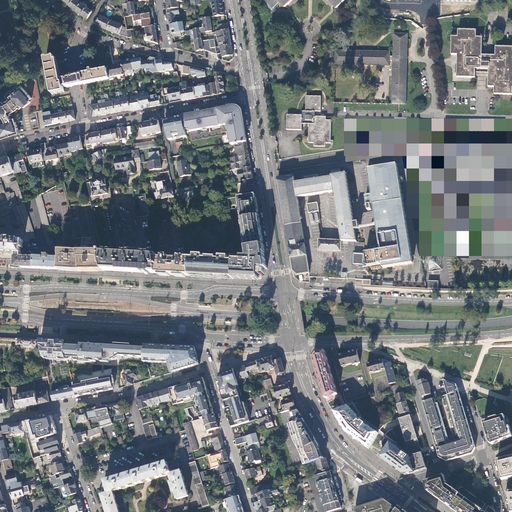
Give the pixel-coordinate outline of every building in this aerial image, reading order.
[(76,0),(74,0),(69,6),(75,11),(81,4),(76,0)] [(166,0),(166,1),(168,10),(179,8),(178,2),(182,2),(181,0),(166,0)] [(224,1),(224,0),(209,0),(210,3),(212,3),(214,17),(224,15),(224,14),(225,14),(225,12),(224,12),(222,1),(224,1)] [(261,0),(271,10),(279,3),(282,6),(284,6),(288,2),(288,0),(330,0),(333,2),(333,6),(334,7),(337,8),(338,6),(338,2),(341,0),(261,0)] [(81,4),(75,11),(81,16),(86,8),(83,5),(84,3),(83,2),(81,4)] [(130,3),(123,4),(123,8),(129,8),(129,12),(124,12),(125,16),(125,17),(134,16),(136,15),(134,2),(130,3)] [(108,3),(107,5),(115,11),(116,10),(116,9),(114,8),(108,3)] [(86,8),(81,16),(87,20),(92,11),(86,8)] [(125,16),(124,12),(117,8),(116,9),(116,10),(125,16)] [(175,15),(180,14),(179,8),(168,10),(168,14),(170,25),(179,24),(178,19),(176,20),(175,15)] [(138,25),(143,25),(143,27),(145,27),(155,25),(154,21),(152,21),(151,18),(154,18),(154,16),(153,13),(141,14),(136,15),(134,16),(134,21),(137,21),(138,25)] [(96,25),(106,30),(111,21),(100,16),(96,25)] [(212,31),(210,17),(203,19),(205,28),(200,28),(200,29),(201,33),(212,31)] [(111,21),(106,30),(119,35),(128,38),(127,30),(127,29),(122,27),(122,26),(111,21)] [(179,24),(170,25),(170,27),(171,34),(181,32),(180,31),(181,31),(180,25),(180,23),(179,24)] [(155,25),(145,27),(146,35),(144,35),(145,40),(146,41),(148,40),(148,41),(158,44),(158,41),(156,33),(155,25)] [(457,35),(450,35),(449,53),(456,54),(455,62),(455,71),(455,76),(473,77),(473,68),(487,68),(486,86),(491,86),(492,87),(492,91),(492,94),(510,94),(511,87),(511,69),(511,47),(511,46),(494,46),(494,55),(484,54),(480,54),(480,50),(481,36),(476,36),(475,36),(475,32),(475,29),(457,28),(457,35)] [(200,29),(196,30),(189,31),(190,36),(191,36),(190,37),(191,40),(195,40),(202,39),(201,35),(201,33),(200,29)] [(229,32),(229,30),(221,31),(216,32),(219,47),(231,45),(231,42),(229,32)] [(394,36),(392,101),(406,102),(408,36),(394,36)] [(202,42),(202,39),(195,40),(197,51),(203,50),(202,42)] [(217,55),(216,48),(211,48),(210,41),(202,42),(203,50),(217,55)] [(233,55),(231,45),(219,47),(216,48),(217,55),(221,54),(222,57),(231,56),(233,55)] [(390,67),(390,54),(335,52),(335,66),(390,67)] [(67,88),(73,87),(71,77),(61,79),(57,61),(55,61),(55,57),(45,59),(52,95),(65,92),(64,88),(67,87),(67,88)] [(141,62),(143,68),(145,68),(146,72),(150,71),(150,72),(151,72),(154,73),(159,72),(156,61),(156,59),(151,58),(148,60),(141,62)] [(141,62),(141,59),(131,61),(131,62),(133,70),(143,68),(141,62)] [(121,60),(114,62),(114,66),(116,76),(123,75),(123,72),(121,61),(121,60)] [(126,61),(121,61),(123,72),(129,71),(130,76),(134,75),(133,70),(131,62),(126,63),(126,61)] [(162,61),(156,61),(159,72),(159,73),(164,71),(164,70),(173,68),(172,62),(163,63),(162,61)] [(191,67),(183,65),(183,73),(192,74),(191,67)] [(116,76),(114,66),(107,67),(107,70),(109,79),(113,79),(113,77),(116,76)] [(198,79),(206,77),(205,71),(198,69),(191,67),(192,74),(192,76),(197,76),(198,79)] [(76,76),(71,77),(73,87),(78,86),(109,79),(107,70),(93,73),(92,70),(90,71),(91,73),(76,76)] [(221,75),(215,73),(216,84),(218,95),(225,94),(223,86),(224,86),(223,80),(222,80),(221,75)] [(198,88),(194,88),(196,99),(203,97),(210,96),(208,86),(205,86),(205,84),(197,85),(198,88)] [(208,85),(208,86),(210,96),(214,95),(218,95),(216,84),(208,85)] [(0,103),(0,138),(19,133),(15,118),(11,119),(10,116),(11,115),(10,114),(15,111),(19,108),(20,109),(22,107),(23,106),(25,107),(30,102),(29,101),(30,100),(32,98),(21,86),(10,97),(11,98),(4,103),(3,102),(0,103)] [(186,86),(180,87),(182,101),(190,100),(196,99),(194,88),(189,89),(189,88),(186,88),(186,86)] [(169,95),(170,103),(174,103),(182,101),(180,87),(168,90),(167,88),(162,89),(163,92),(163,95),(164,96),(169,95)] [(128,98),(127,95),(124,96),(123,92),(119,93),(123,111),(130,110),(128,98)] [(139,96),(138,92),(133,93),(133,97),(128,98),(130,110),(131,111),(137,110),(141,109),(139,96)] [(146,108),(151,107),(149,97),(147,92),(143,93),(144,95),(139,96),(141,109),(146,108)] [(123,111),(119,93),(116,93),(117,101),(113,102),(115,113),(123,111)] [(99,105),(101,115),(108,114),(104,95),(101,96),(102,104),(99,105)] [(115,113),(113,102),(110,103),(108,95),(104,95),(108,114),(115,113)] [(158,106),(163,105),(162,99),(158,100),(157,95),(151,96),(149,97),(151,107),(158,106)] [(320,111),(321,96),(306,95),(305,110),(302,110),(302,114),(287,114),(286,129),(301,129),(301,123),(309,123),(308,142),(313,142),(313,146),(325,146),(325,143),(330,143),(331,120),(325,120),(326,116),(314,116),(314,111),(320,111)] [(89,99),(93,117),(101,115),(99,105),(95,106),(93,98),(89,99)] [(68,122),(75,120),(72,104),(68,105),(69,112),(66,113),(68,122)] [(219,110),(182,116),(184,129),(189,128),(190,132),(215,127),(216,124),(227,122),(227,125),(229,134),(228,134),(229,142),(230,142),(231,145),(235,144),(247,142),(246,134),(245,135),(241,114),(241,112),(239,110),(237,108),(234,108),(222,110),(221,109),(219,110)] [(61,123),(68,122),(66,113),(62,114),(62,111),(58,112),(61,123)] [(50,112),(43,113),(45,126),(53,125),(51,116),(50,112)] [(61,123),(58,112),(55,113),(55,115),(51,116),(53,125),(61,123)] [(170,119),(167,119),(166,121),(165,122),(168,140),(186,137),(184,129),(182,116),(170,119)] [(161,133),(159,121),(146,123),(140,124),(143,136),(161,133)] [(503,125),(444,124),(443,157),(428,156),(428,159),(428,194),(436,193),(442,192),(448,230),(449,234),(466,231),(460,190),(489,191),(481,231),(497,235),(498,232),(507,193),(511,193),(511,158),(503,158),(503,125)] [(118,129),(118,132),(120,140),(126,139),(124,128),(118,129)] [(100,132),(103,145),(118,141),(117,139),(115,129),(109,130),(100,132)] [(103,145),(100,132),(93,134),(86,135),(87,142),(86,142),(86,143),(87,145),(100,142),(101,145),(103,145)] [(79,150),(83,149),(81,139),(80,136),(78,137),(74,139),(69,140),(71,153),(74,152),(76,149),(79,150)] [(151,148),(155,147),(154,141),(134,144),(135,150),(139,149),(151,148)] [(247,146),(247,142),(235,144),(237,157),(238,157),(242,156),(249,155),(247,146)] [(60,158),(59,156),(58,152),(57,152),(56,147),(48,148),(48,150),(47,150),(45,143),(40,144),(41,149),(44,161),(60,158)] [(59,156),(71,154),(69,144),(57,146),(58,152),(59,156)] [(151,162),(161,160),(160,152),(159,147),(155,147),(151,148),(151,153),(149,153),(151,162)] [(31,164),(44,161),(41,149),(28,152),(31,164)] [(140,156),(139,149),(135,150),(132,150),(133,157),(114,159),(116,169),(128,168),(129,175),(135,174),(134,162),(141,162),(140,156)] [(100,152),(93,155),(95,160),(105,156),(104,154),(104,150),(100,152)] [(27,171),(22,155),(10,158),(14,172),(15,174),(22,172),(23,173),(27,171)] [(250,161),(249,155),(242,156),(238,157),(238,160),(237,161),(236,157),(230,158),(233,170),(251,167),(250,161)] [(14,172),(10,158),(0,161),(0,176),(1,176),(14,172)] [(162,169),(161,160),(151,162),(149,162),(150,170),(162,169)] [(188,165),(187,160),(177,162),(180,177),(192,175),(190,165),(188,165)] [(380,250),(373,251),(375,265),(384,264),(385,268),(414,263),(396,164),(367,170),(371,196),(365,197),(367,206),(368,211),(371,211),(370,205),(373,205),(380,250)] [(252,172),(251,167),(233,170),(234,173),(236,175),(238,176),(238,182),(253,179),(252,172)] [(280,177),(278,178),(284,221),(289,254),(292,270),(296,275),(309,273),(297,197),(334,191),(342,240),(357,241),(355,231),(355,229),(356,229),(355,224),(354,224),(346,173),(345,173),(345,174),(331,176),(332,177),(295,182),(294,175),(280,177)] [(108,194),(105,179),(101,180),(96,181),(95,181),(87,183),(90,197),(98,196),(104,195),(103,194),(108,194)] [(253,182),(253,179),(238,182),(235,182),(236,189),(243,188),(244,191),(251,190),(251,187),(254,187),(253,182)] [(160,199),(162,199),(174,197),(174,193),(173,191),(172,185),(166,186),(167,187),(164,188),(163,180),(154,182),(156,193),(154,193),(155,201),(160,200),(160,199)] [(24,203),(25,203),(17,181),(11,183),(13,191),(15,190),(19,202),(17,202),(14,193),(10,194),(10,192),(5,193),(8,200),(10,207),(17,204),(18,207),(24,203)] [(69,206),(64,182),(49,190),(45,193),(41,195),(50,230),(55,229),(56,230),(65,227),(65,226),(69,225),(66,211),(70,210),(69,206)] [(194,196),(193,189),(192,189),(191,187),(177,190),(177,192),(174,193),(174,197),(175,200),(194,196)] [(201,188),(195,189),(193,189),(194,196),(196,204),(201,203),(200,199),(202,199),(201,188)] [(256,194),(238,197),(246,248),(264,245),(262,234),(261,229),(257,206),(256,194)] [(50,230),(41,195),(36,197),(47,243),(53,241),(50,230)] [(139,213),(140,217),(149,216),(149,214),(148,207),(147,204),(146,195),(139,196),(140,205),(142,205),(143,213),(141,213),(139,213)] [(0,211),(10,207),(8,200),(0,203),(0,211)] [(91,205),(90,202),(69,206),(70,210),(72,225),(75,239),(84,237),(91,238),(97,236),(91,205)] [(307,204),(308,213),(318,211),(317,202),(307,204)] [(36,238),(24,203),(18,207),(29,240),(36,238)] [(29,240),(18,207),(17,204),(10,207),(0,211),(0,252),(12,253),(12,258),(13,258),(15,258),(15,268),(17,268),(29,268),(34,269),(35,258),(30,258),(27,250),(33,250),(29,240)] [(154,223),(160,254),(174,255),(186,255),(181,228),(180,225),(179,218),(154,223)] [(313,236),(319,235),(317,224),(311,225),(313,236)] [(340,251),(341,240),(318,240),(318,249),(340,251)] [(53,241),(47,243),(53,251),(55,250),(53,241)] [(264,245),(246,248),(248,258),(238,258),(235,258),(234,277),(238,277),(245,277),(251,278),(259,278),(260,270),(260,269),(267,269),(264,245)] [(71,271),(81,271),(81,261),(78,251),(61,251),(61,252),(60,259),(60,270),(71,271)] [(104,271),(101,252),(83,252),(78,251),(81,261),(81,271),(84,271),(90,271),(104,271)] [(375,265),(373,251),(366,253),(364,253),(364,254),(355,255),(355,264),(360,264),(360,263),(364,263),(364,266),(375,265)] [(11,260),(12,258),(12,253),(0,252),(0,259),(5,260),(11,260)] [(100,252),(101,252),(104,271),(114,272),(137,273),(141,273),(144,273),(157,274),(155,256),(141,255),(103,253),(102,252),(100,252)] [(191,276),(186,255),(174,255),(160,254),(158,254),(158,256),(155,256),(157,274),(158,274),(167,275),(173,275),(180,276),(191,276)] [(56,270),(60,270),(60,259),(57,259),(50,258),(50,256),(46,255),(46,258),(35,258),(34,269),(52,270),(56,270)] [(205,260),(205,256),(186,255),(191,276),(191,277),(196,277),(199,277),(202,277),(207,278),(207,276),(210,276),(220,277),(225,277),(225,279),(229,279),(234,279),(234,277),(235,258),(208,256),(208,260),(205,260)] [(24,339),(17,339),(17,344),(21,345),(24,345),(24,346),(25,346),(29,347),(30,346),(30,345),(35,346),(35,348),(42,349),(41,344),(40,340),(24,339)] [(53,341),(40,340),(42,349),(44,359),(49,358),(49,357),(50,357),(50,359),(60,359),(67,359),(66,354),(67,341),(53,341)] [(90,343),(67,341),(66,354),(67,359),(67,360),(70,360),(72,359),(73,359),(73,363),(104,365),(119,366),(119,365),(141,366),(141,365),(144,365),(144,357),(145,346),(112,344),(93,343),(93,345),(90,345),(90,343)] [(199,364),(195,349),(163,347),(145,346),(144,357),(144,365),(147,365),(152,378),(175,372),(180,370),(199,364)] [(360,363),(357,350),(350,352),(349,352),(339,355),(342,366),(352,364),(353,365),(360,363)] [(319,377),(325,398),(331,399),(338,395),(338,394),(326,355),(325,351),(316,351),(313,357),(319,377)] [(266,360),(257,362),(260,372),(260,373),(266,371),(267,372),(270,371),(270,370),(275,369),(277,375),(285,372),(282,364),(282,362),(281,359),(276,357),(266,360)] [(384,361),(383,359),(378,360),(371,361),(372,363),(369,363),(367,364),(370,373),(374,372),(375,373),(381,371),(381,370),(385,369),(383,361),(384,361)] [(390,362),(383,359),(384,361),(383,361),(385,369),(386,370),(390,385),(392,384),(392,383),(396,382),(390,362)] [(260,372),(257,362),(251,364),(246,366),(247,371),(251,370),(252,374),(260,372)] [(247,371),(246,366),(240,368),(235,369),(238,379),(249,376),(247,371)] [(234,427),(232,422),(218,378),(221,376),(223,375),(225,375),(235,372),(234,369),(229,371),(223,373),(220,374),(218,376),(217,379),(225,406),(231,428),(234,427)] [(125,382),(127,386),(132,385),(131,378),(132,378),(138,376),(136,371),(131,372),(123,374),(124,379),(125,382)] [(240,388),(235,372),(225,375),(223,375),(221,376),(218,378),(232,422),(248,417),(244,405),(238,407),(237,404),(240,403),(236,389),(240,388)] [(266,375),(261,376),(266,391),(269,390),(274,388),(271,378),(267,379),(266,375)] [(111,376),(73,384),(77,397),(83,395),(93,394),(108,391),(114,390),(113,385),(111,376)] [(204,418),(215,414),(214,411),(209,396),(208,394),(208,393),(205,381),(203,382),(202,379),(198,380),(190,382),(191,385),(189,385),(188,383),(184,384),(182,385),(182,386),(180,386),(178,386),(169,389),(172,399),(172,400),(173,403),(181,401),(181,403),(185,402),(185,401),(187,400),(188,401),(194,399),(196,405),(197,405),(198,407),(197,407),(198,411),(200,411),(200,413),(199,414),(200,419),(204,418)] [(431,394),(430,389),(431,389),(429,382),(428,383),(427,380),(425,380),(425,379),(417,381),(419,385),(417,386),(419,393),(421,392),(422,396),(431,394)] [(443,380),(448,394),(463,442),(473,439),(457,384),(443,380)] [(63,386),(50,388),(53,401),(64,399),(69,398),(77,397),(73,384),(63,386)] [(289,388),(288,384),(274,388),(274,389),(272,389),(273,391),(275,390),(277,399),(291,395),(289,388)] [(13,387),(1,389),(4,400),(7,411),(13,409),(18,408),(15,397),(13,387)] [(398,404),(406,401),(402,388),(401,388),(394,390),(398,404)] [(172,399),(169,389),(164,390),(157,392),(161,403),(172,400),(172,399)] [(47,390),(36,392),(39,404),(44,403),(49,402),(47,390)] [(39,404),(36,392),(32,393),(15,397),(18,408),(24,407),(39,404)] [(161,403),(157,392),(152,394),(145,396),(149,407),(161,403)] [(149,407),(145,396),(138,398),(136,399),(139,410),(149,407)] [(293,401),(292,398),(282,401),(284,410),(282,410),(282,411),(282,412),(289,410),(295,409),(293,401)] [(434,398),(423,402),(437,450),(448,447),(434,398)] [(398,404),(397,404),(400,414),(409,411),(406,401),(398,404)] [(120,408),(118,404),(113,405),(108,406),(110,413),(114,412),(116,413),(117,413),(119,411),(118,409),(119,409),(120,408)] [(94,409),(86,410),(88,421),(89,421),(89,422),(98,420),(101,426),(101,428),(104,427),(114,425),(113,424),(111,416),(110,413),(108,406),(101,407),(99,408),(94,409)] [(362,421),(361,422),(359,421),(360,420),(361,419),(349,406),(334,410),(336,413),(335,414),(344,430),(346,433),(369,449),(378,433),(362,421)] [(116,415),(111,416),(113,424),(118,422),(118,421),(125,419),(122,409),(120,410),(119,409),(118,409),(119,411),(117,413),(116,413),(116,415)] [(299,452),(303,465),(312,463),(324,459),(322,452),(320,447),(315,439),(302,417),(298,410),(296,411),(296,410),(295,409),(289,410),(289,412),(293,423),(288,424),(293,439),(299,452)] [(88,421),(86,410),(78,412),(76,412),(77,416),(76,416),(77,419),(78,423),(86,422),(88,421)] [(375,412),(379,425),(386,423),(385,420),(380,421),(378,416),(379,416),(377,411),(375,412)] [(219,428),(215,414),(204,418),(208,431),(219,428)] [(273,414),(266,416),(267,420),(265,421),(266,423),(266,424),(266,426),(267,426),(268,427),(274,426),(272,421),(273,421),(272,417),(274,417),(274,415),(273,414)] [(410,415),(399,419),(400,423),(401,427),(402,429),(409,451),(410,451),(411,452),(421,449),(417,437),(413,423),(411,419),(410,415)] [(495,418),(482,422),(488,443),(491,445),(511,437),(511,436),(507,419),(505,420),(503,416),(495,418)] [(52,417),(23,423),(25,433),(28,432),(33,441),(37,440),(41,455),(60,451),(57,436),(55,437),(54,434),(57,433),(52,417)] [(250,422),(248,417),(232,422),(234,427),(250,422)] [(264,417),(257,419),(259,426),(266,424),(266,423),(265,421),(264,417)] [(147,440),(158,437),(153,421),(143,424),(147,440)] [(199,449),(190,422),(183,424),(185,430),(192,452),(199,449)] [(25,433),(23,423),(14,424),(8,426),(10,433),(10,436),(25,433)] [(10,433),(8,426),(4,426),(2,427),(2,431),(0,431),(0,449),(6,448),(8,448),(7,445),(5,446),(5,443),(6,443),(4,437),(3,437),(2,435),(10,433)] [(90,436),(103,432),(101,428),(101,426),(92,430),(89,430),(88,431),(90,436)] [(74,435),(78,445),(84,443),(82,439),(87,437),(90,436),(88,431),(86,432),(87,435),(82,436),(81,433),(74,435)] [(245,436),(242,437),(244,443),(248,442),(249,445),(245,446),(247,451),(257,448),(261,447),(256,433),(245,437),(245,436)] [(226,450),(221,434),(212,437),(217,453),(226,450)] [(448,447),(437,450),(439,457),(447,461),(473,452),(476,448),(473,439),(463,442),(448,447)] [(403,451),(390,442),(380,457),(405,475),(426,468),(422,453),(410,456),(408,455),(408,456),(406,455),(403,452),(403,451)] [(2,461),(3,461),(9,459),(8,455),(6,448),(0,449),(0,453),(1,457),(2,461)] [(257,448),(247,451),(251,463),(261,460),(257,448)] [(229,461),(226,450),(217,453),(212,454),(213,458),(219,456),(220,455),(223,463),(229,461)] [(61,456),(60,451),(55,452),(47,455),(48,459),(51,459),(61,456)] [(511,456),(496,461),(496,469),(498,469),(501,480),(511,477),(511,456)] [(37,459),(37,458),(33,459),(37,469),(42,468),(41,465),(39,465),(37,460),(38,460),(38,458),(37,459)] [(324,459),(312,463),(313,467),(315,468),(318,467),(320,473),(330,470),(328,465),(326,458),(324,459)] [(119,511),(114,491),(169,474),(172,482),(170,482),(173,492),(175,492),(177,499),(188,496),(181,471),(180,471),(177,460),(166,463),(105,481),(109,493),(102,495),(106,511),(119,511)] [(7,476),(14,474),(11,461),(4,462),(7,476)] [(199,473),(195,461),(189,464),(203,507),(209,505),(206,494),(202,481),(199,473)] [(64,468),(62,462),(59,463),(51,465),(54,476),(60,474),(65,473),(63,468),(64,468)] [(230,463),(216,468),(216,469),(219,468),(221,473),(219,474),(220,475),(232,472),(230,463)] [(262,474),(260,467),(245,471),(247,480),(257,477),(257,476),(262,474)] [(60,474),(40,480),(41,483),(44,489),(46,488),(44,482),(48,481),(49,486),(53,485),(52,480),(59,478),(59,476),(60,476),(62,480),(67,478),(67,479),(72,478),(70,471),(65,473),(60,474)] [(24,476),(23,472),(14,474),(7,476),(6,476),(7,479),(9,486),(19,484),(17,479),(19,478),(19,477),(24,476)] [(235,482),(232,472),(220,475),(217,476),(218,479),(222,478),(223,480),(225,480),(226,485),(235,482)] [(335,488),(330,472),(315,476),(319,490),(325,488),(326,490),(321,492),(322,495),(327,493),(328,496),(321,498),(324,507),(339,503),(336,492),(336,491),(335,491),(334,488),(335,488)] [(427,491),(429,491),(437,497),(436,498),(449,507),(455,511),(484,511),(449,486),(446,475),(424,482),(427,491)] [(205,480),(202,481),(206,494),(208,493),(212,492),(213,492),(209,478),(205,480)] [(77,488),(75,483),(65,486),(69,496),(77,493),(75,488),(77,488)] [(225,488),(229,499),(240,496),(236,485),(225,488)] [(265,485),(250,489),(252,495),(266,491),(267,491),(265,485)] [(29,486),(10,491),(11,494),(12,498),(24,495),(24,494),(30,492),(29,486)] [(269,498),(268,496),(266,491),(252,495),(253,498),(258,497),(259,501),(269,498)] [(240,502),(241,502),(240,498),(240,496),(229,499),(225,500),(226,502),(226,505),(239,500),(240,502)] [(272,506),(269,498),(259,501),(261,507),(258,508),(258,510),(257,510),(257,511),(267,511),(266,507),(272,506)] [(83,511),(80,499),(73,501),(74,506),(69,508),(70,511),(83,511)] [(239,500),(226,505),(228,511),(244,511),(241,502),(240,502),(239,500)] [(385,500),(355,510),(355,511),(406,511),(402,509),(400,507),(397,511),(393,508),(394,507),(385,500)] [(30,511),(29,507),(27,508),(25,503),(16,505),(18,510),(16,511),(30,511)] [(325,511),(329,511),(341,508),(339,503),(324,507),(325,511)]
